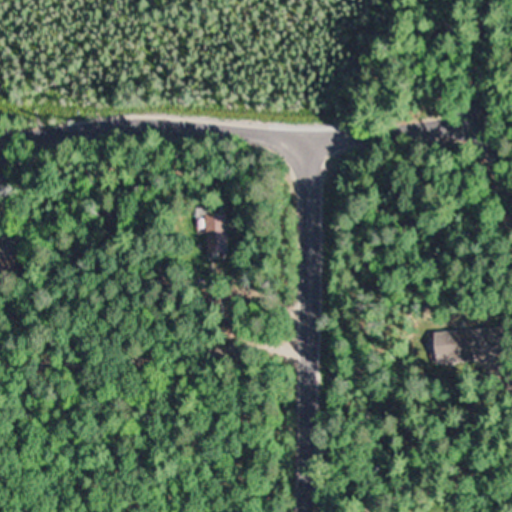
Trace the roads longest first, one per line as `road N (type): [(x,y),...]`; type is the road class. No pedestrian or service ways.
road 1 (residential): [(489,140),(469,123),(311,135),(158,121),(0,131)]
road 2 (residential): [(306,511),(311,135)]
road 3 (residential): [(511,188),(489,140),(494,0)]
